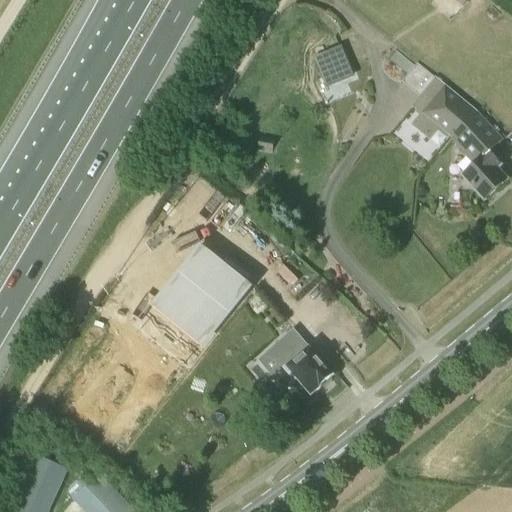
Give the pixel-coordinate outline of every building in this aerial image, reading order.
[(352,77),(340,46),(312,56),(324,88),(352,77)] [(442,128),(451,136),(451,137),(480,111),(420,64),(404,82),(422,98),(415,106),(424,114),(415,126),(432,140),(442,128)] [(508,140),(480,111),(451,137),(477,164),(464,177),(486,201),(508,181),(488,159),(508,140)] [(273,154),(275,139),(262,137),(259,152),(273,154)] [(191,268),(173,290),(157,310),(200,345),(236,300),(224,291),(238,273),(207,249),(191,268)] [(281,342),(270,352),(295,381),(297,379),(312,395),(322,386),(325,388),(332,382),(331,379),(333,377),(301,339),(288,350),(281,342)] [(16,511),(51,511),(70,469),(38,456),(15,511),(16,511)] [(86,511),(136,511),(102,475),(75,500),(86,511)]
